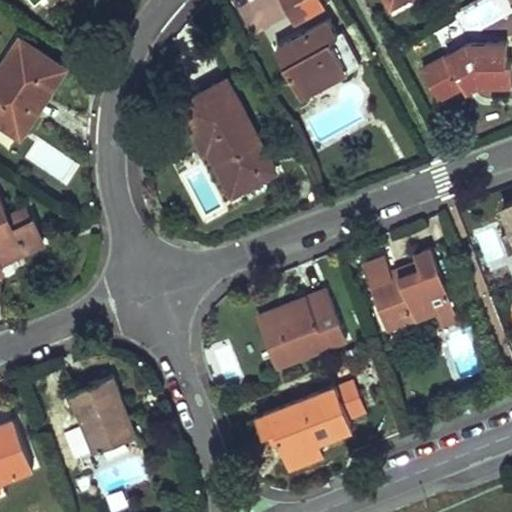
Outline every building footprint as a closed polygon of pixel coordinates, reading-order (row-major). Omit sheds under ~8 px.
[(322,0),(282,0),(294,20),(324,3),(322,0)] [(331,15),(278,44),(300,84),(347,60),(333,34),(339,31),(331,15)] [(23,33),(1,67),(5,70),(26,36),(23,33)] [(1,67),(0,69),(0,109),(19,123),(39,93),(46,98),(68,65),(26,36),(5,70),(1,67)] [(468,39),(424,65),(440,94),(464,80),(474,74),(478,80),(511,80),(511,59),(507,59),(507,39),(468,39)] [(347,60),(300,84),(304,93),(351,67),(347,60)] [(474,74),(464,80),(467,87),(478,80),(474,74)] [(230,76),(181,102),(205,148),(211,145),(215,152),(213,153),(233,191),(265,174),(256,157),(269,150),(230,76)] [(0,109),(0,118),(22,133),(46,98),(39,93),(19,123),(0,109)] [(269,150),(256,157),(265,174),(278,167),(269,150)] [(0,188),(0,268),(6,265),(3,258),(0,252),(10,247),(13,254),(48,238),(37,213),(14,224),(9,213),(11,212),(0,188)] [(511,221),(511,194),(503,197),(511,221)] [(37,213),(32,202),(11,212),(9,213),(14,224),(37,213)] [(366,262),(373,282),(389,325),(436,308),(453,302),(433,246),(418,251),(420,258),(423,264),(400,272),(396,274),(389,254),(366,262)] [(465,260),(460,246),(448,250),(454,264),(465,260)] [(3,258),(13,254),(10,247),(0,252),(3,258)] [(420,258),(398,266),(400,272),(423,264),(420,258)] [(328,287),(306,296),(310,304),(264,322),(280,361),(347,337),(328,287)] [(306,296),(261,313),(264,322),(310,304),(306,296)] [(453,302),(436,308),(440,321),(458,314),(453,302)] [(116,372),(74,387),(86,421),(96,447),(131,434),(120,406),(127,404),(116,372)] [(338,382),(264,410),(271,427),(277,424),(288,454),(324,441),(322,436),(354,424),(338,382)] [(127,404),(120,406),(131,434),(138,431),(127,404)] [(264,410),(258,412),(264,430),(271,427),(264,410)] [(0,476),(34,462),(15,416),(0,421),(0,476)] [(86,421),(71,427),(85,464),(100,458),(96,447),(86,421)] [(324,441),(288,454),(292,462),(327,449),(324,441)]
